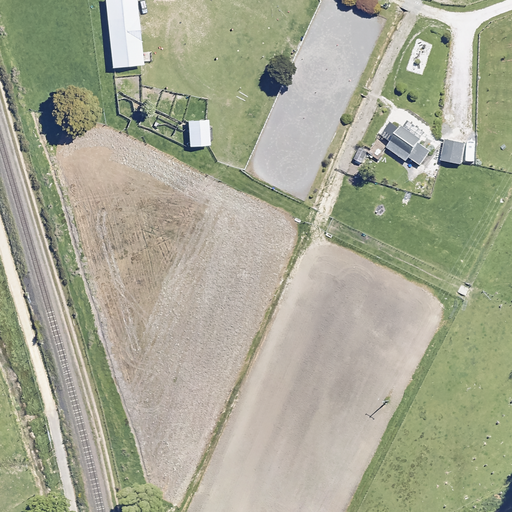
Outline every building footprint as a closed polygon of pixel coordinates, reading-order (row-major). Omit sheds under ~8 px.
[(138,0),(107,0),(115,68),(145,65),(138,0)] [(212,147),(211,121),(193,121),(194,148),(212,147)] [(432,149),(398,126),(387,143),(421,165),(432,149)] [(465,142),(450,141),(449,164),(464,165),(465,142)] [(369,151),(360,147),(353,160),(362,164),(369,151)] [(421,186),(404,181),(401,190),(418,195),(421,186)]
